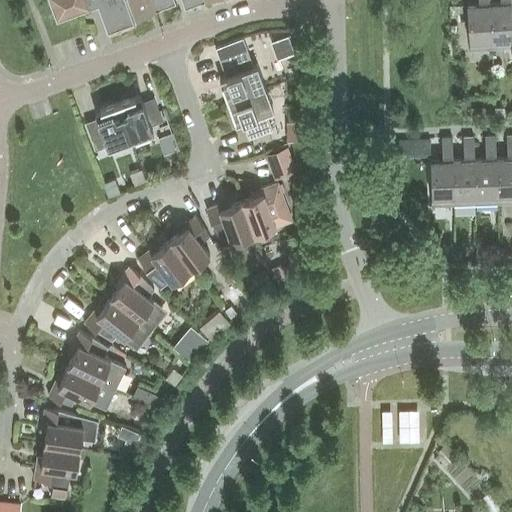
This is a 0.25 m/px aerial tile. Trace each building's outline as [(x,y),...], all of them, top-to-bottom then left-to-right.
[(97,0),(108,28),(175,3),(174,0),(50,0),(56,13),(90,0),(97,0)] [(181,0),(184,8),(206,0),(181,0)] [(488,2),(489,2),(489,0),(478,0),(479,3),(466,3),(469,49),(491,47),(488,2)] [(511,35),(511,22),(511,19),(510,0),(500,0),(501,1),(489,2),(488,2),(491,47),(511,45),(511,35)] [(227,101),(265,87),(256,65),(253,66),(246,49),(219,59),(225,76),(219,79),(227,101)] [(265,87),(227,101),(235,123),(242,121),(248,138),(272,130),(265,112),(273,110),(265,87)] [(117,103),(131,141),(153,132),(150,125),(162,121),(153,97),(142,101),(139,95),(117,103)] [(108,149),(131,141),(117,103),(95,111),(97,118),(85,122),(95,149),(107,145),(108,149)] [(494,119),(494,107),(493,105),(468,107),(469,120),(494,119)] [(511,134),(506,135),(507,156),(495,157),(494,157),(496,202),(511,201),(511,134)] [(494,157),(495,157),(494,135),(485,135),(485,157),(474,158),(473,158),(474,202),(496,202),(494,157)] [(451,158),(452,158),(451,136),(441,136),(442,159),(429,159),(431,204),(452,203),(451,158)] [(473,158),(474,158),(473,136),(463,136),(463,158),(452,158),(451,158),(452,203),(474,202),(473,158)] [(404,156),(404,139),(392,139),(392,156),(404,156)] [(296,168),(288,146),(266,154),(274,177),(296,168)] [(241,200),(253,234),(292,220),(277,182),(261,188),(262,192),(241,200)] [(253,234),(241,200),(219,209),(218,204),(205,209),(210,221),(219,239),(229,236),(231,242),(253,234)] [(187,226),(169,240),(190,269),(209,255),(200,242),(209,236),(203,225),(195,214),(185,222),(187,226)] [(190,269),(169,240),(160,247),(157,243),(137,257),(145,268),(159,283),(167,277),(172,283),(190,269)] [(138,319),(151,330),(166,311),(147,296),(153,288),(139,274),(129,266),(121,276),(125,278),(110,296),(138,319)] [(243,293),(225,306),(233,317),(251,303),(243,293)] [(137,348),(151,330),(138,319),(110,296),(96,314),(92,312),(84,322),(95,330),(112,341),(118,333),(137,348)] [(216,307),(197,322),(206,333),(225,318),(216,307)] [(100,380),(115,388),(126,367),(103,356),(108,347),(91,336),(79,330),(73,342),(78,344),(68,365),(100,380)] [(105,409),(115,388),(100,380),(68,365),(58,385),(53,383),(48,395),(60,401),(71,405),(76,395),(105,409)] [(162,398),(149,392),(137,387),(133,396),(145,401),(157,407),(162,398)] [(379,408),(380,438),(393,437),(393,439),(419,438),(417,406),(391,407),(379,408)] [(47,421),(44,444),(79,449),(80,438),(94,440),(97,420),(58,409),(44,407),(42,420),(47,421)] [(75,473),(79,449),(44,444),(40,466),(36,466),(34,478),(52,481),(50,494),(65,497),(69,472),(75,473)] [(20,511),(22,502),(0,499),(0,511),(20,511)]
